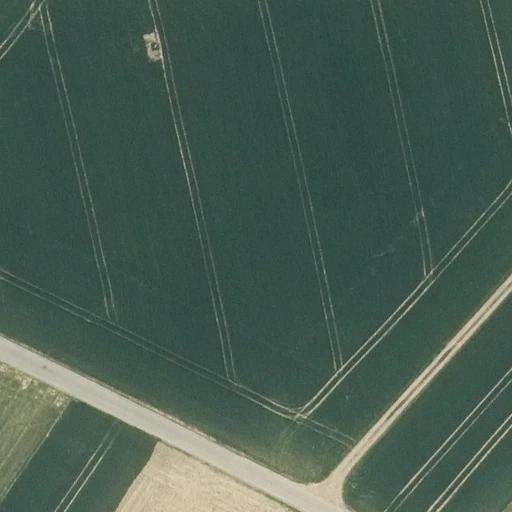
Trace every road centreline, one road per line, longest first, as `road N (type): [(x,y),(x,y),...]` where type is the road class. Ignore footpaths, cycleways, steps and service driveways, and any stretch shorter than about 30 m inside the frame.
road 1 (unclassified): [(0,352),(321,511)]
road 2 (track): [(313,507),(511,281)]
